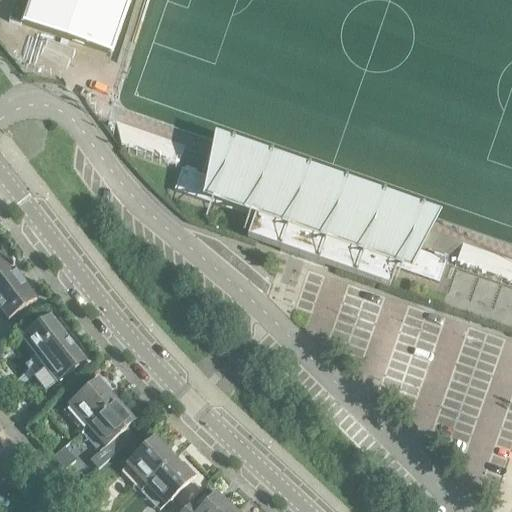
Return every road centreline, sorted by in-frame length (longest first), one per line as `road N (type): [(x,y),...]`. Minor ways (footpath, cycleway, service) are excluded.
road 1 (unclassified): [(0,120),(32,105),(73,121),(127,194),(272,321),(462,511)]
road 2 (residential): [(307,511),(192,403),(95,295),(0,170)]
road 3 (residential): [(86,511),(0,412)]
